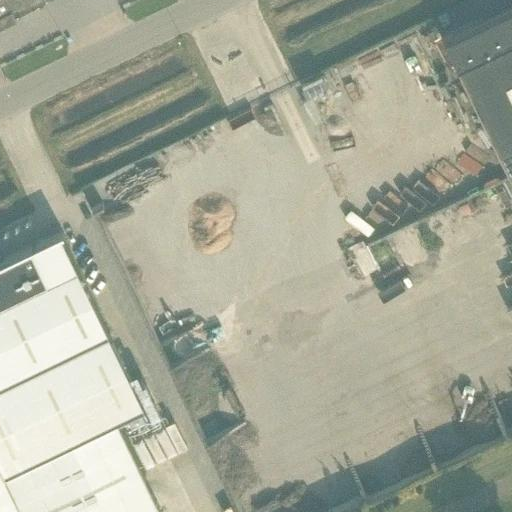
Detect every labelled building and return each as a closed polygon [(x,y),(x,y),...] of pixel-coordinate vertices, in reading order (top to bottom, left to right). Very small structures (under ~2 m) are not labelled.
[(0,0),(0,22),(46,1),(45,0),(0,0)] [(511,2),(511,8),(499,15),(511,41),(511,2)] [(511,145),(511,41),(499,15),(483,22),(481,17),(465,25),(465,24),(442,35),(498,152),(511,145)] [(313,124),(321,120),(310,98),(302,102),(313,124)] [(511,145),(498,152),(511,180),(511,145)] [(143,406),(60,234),(63,233),(62,231),(0,261),(0,511),(162,511),(117,418),(143,406)]
